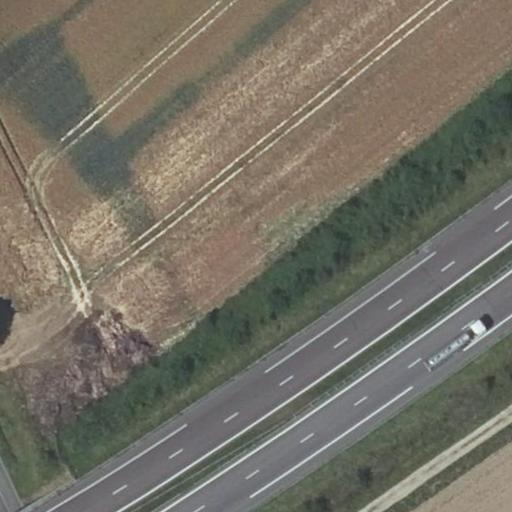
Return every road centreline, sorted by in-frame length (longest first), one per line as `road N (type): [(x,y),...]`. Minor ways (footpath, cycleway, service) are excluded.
road 1 (motorway): [(511,216),(270,393),(86,511)]
road 2 (motorway): [(187,511),(511,298)]
road 3 (track): [(511,412),(365,511)]
